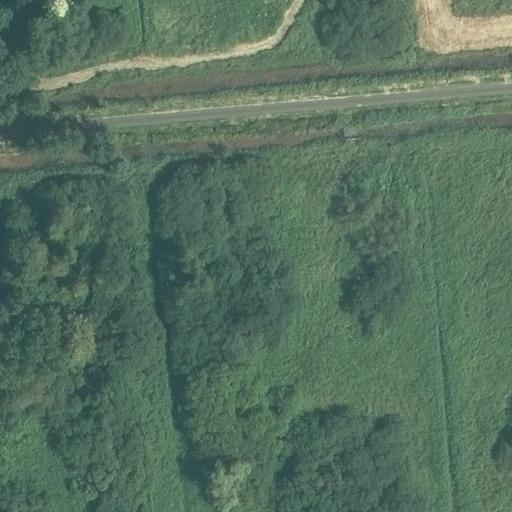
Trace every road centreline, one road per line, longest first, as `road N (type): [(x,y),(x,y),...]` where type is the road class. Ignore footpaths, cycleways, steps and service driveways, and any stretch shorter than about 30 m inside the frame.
road 1 (track): [(411,423),(355,352),(329,301),(325,186),(354,146),(435,147),(456,354)]
road 2 (unclassified): [(511,88),(0,135)]
road 3 (track): [(169,62),(14,87),(19,133)]
road 4 (track): [(279,51),(169,62),(164,0)]
